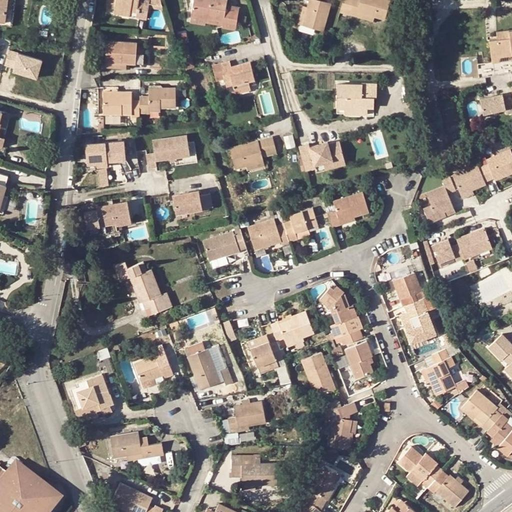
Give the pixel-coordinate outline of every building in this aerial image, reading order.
[(14,0),(0,0),(0,21),(12,23),(14,0)] [(149,6),(149,0),(107,0),(107,4),(115,5),(114,8),(131,11),(132,7),(138,9),(137,12),(137,17),(147,18),(149,6)] [(149,0),(149,6),(163,8),(161,0),(149,0)] [(223,22),(223,25),(222,27),(236,29),(239,7),(226,5),(226,0),(193,0),(191,16),(223,22)] [(329,8),(331,3),(324,1),(323,0),(308,0),(307,7),(302,24),(323,30),(329,8)] [(340,11),(350,14),(354,0),(343,0),(342,6),(340,11)] [(354,0),(350,14),(373,21),(374,17),(357,12),(360,0),(354,0)] [(360,0),(357,12),(374,17),(385,20),(390,0),(360,0)] [(329,8),(340,11),(342,6),(331,3),(329,8)] [(303,6),(298,23),(302,24),(307,7),(303,6)] [(223,22),(191,16),(190,22),(205,24),(206,22),(223,25),(223,22)] [(511,29),(502,31),(503,38),(498,38),(490,40),(492,58),(499,56),(511,54),(511,29)] [(105,62),(127,63),(136,63),(137,48),(137,42),(106,41),(105,62)] [(211,59),(209,51),(203,53),(206,61),(211,59)] [(234,85),(236,93),(251,90),(248,81),(255,79),(250,61),(231,67),(230,60),(213,65),(217,81),(225,78),(227,87),(234,85)] [(363,107),(368,107),(374,107),(375,97),(377,97),(377,83),(362,83),(362,84),(338,84),(337,108),(345,108),(363,109),(363,107)] [(227,87),(230,95),(236,93),(234,85),(227,87)] [(149,88),(149,96),(139,96),(139,101),(132,101),(132,91),(103,91),(103,113),(131,113),(131,117),(139,117),(139,112),(148,112),(148,111),(148,107),(161,107),(176,107),(176,87),(163,87),(149,88)] [(511,98),(504,100),(502,94),(480,99),(483,113),(505,109),(506,114),(511,112),(511,98)] [(157,167),(156,164),(191,157),(186,134),(152,141),(154,154),(146,155),(149,168),(157,167)] [(284,137),(287,149),(296,146),(293,134),(284,137)] [(247,165),(264,161),(262,155),(270,153),(268,146),(275,144),(273,137),(230,147),(235,168),(247,165)] [(98,158),(98,164),(98,167),(108,166),(107,163),(127,161),(125,141),(86,145),(87,159),(98,158)] [(309,142),(299,145),(305,169),(316,166),(315,164),(324,162),(326,168),(344,163),(338,141),(328,143),(328,141),(322,143),(322,144),(318,145),(318,144),(310,146),(309,142)] [(268,146),(270,153),(276,152),(275,144),(268,146)] [(489,165),(480,169),(485,183),(495,179),(496,181),(511,174),(511,152),(511,151),(488,161),(489,165)] [(247,169),(265,165),(264,161),(247,165),(247,169)] [(485,183),(480,169),(479,165),(442,180),(444,185),(425,193),(430,205),(422,209),(427,223),(445,216),(443,211),(453,206),(447,194),(455,191),(457,196),(468,192),(486,184),(485,183)] [(99,170),(100,183),(109,182),(108,169),(99,170)] [(8,176),(0,173),(0,210),(4,195),(7,186),(6,185),(8,176)] [(336,210),(328,212),(332,227),(341,224),(340,221),(354,216),(369,211),(363,191),(333,201),(336,210)] [(172,197),(174,216),(211,210),(208,196),(198,198),(197,192),(172,197)] [(459,200),(470,196),(468,192),(457,196),(459,200)] [(4,195),(0,210),(0,212),(4,213),(8,196),(4,195)] [(115,227),(131,224),(126,201),(95,208),(95,212),(83,215),(86,228),(99,225),(99,227),(114,224),(115,227)] [(443,211),(445,216),(455,212),(453,206),(443,211)] [(292,220),(284,222),(286,227),(290,241),(310,235),(308,228),(318,225),(313,207),(290,214),(292,220)] [(341,224),(355,219),(354,216),(340,221),(341,224)] [(282,243),(290,241),(286,227),(278,230),(274,218),(248,227),(255,249),(264,246),(281,241),(282,243)] [(239,249),(246,246),(240,229),(236,230),(203,241),(209,260),(240,250),(239,249)] [(449,246),(446,239),(430,245),(437,263),(453,256),(455,260),(463,257),(464,260),(492,249),(484,230),(456,241),(457,243),(449,246)] [(264,246),(255,249),(257,255),(266,252),(264,246)] [(214,267),(230,263),(229,256),(212,260),(214,267)] [(149,307),(152,314),(172,306),(167,292),(161,294),(151,269),(147,270),(144,262),(127,268),(125,262),(116,265),(121,279),(130,276),(140,302),(142,302),(145,309),(149,307)] [(0,271),(15,272),(15,264),(0,263),(0,271)] [(414,272),(394,280),(404,306),(405,305),(423,298),(420,291),(422,291),(414,272)] [(331,325),(335,338),(352,332),(348,319),(354,317),(350,306),(346,307),(341,295),(344,292),(337,286),(334,290),(330,287),(320,300),(331,308),(337,323),(331,325)] [(346,307),(350,306),(344,292),(341,295),(346,307)] [(437,333),(423,298),(405,305),(408,312),(401,315),(412,343),(437,333)] [(511,301),(490,310),(494,320),(511,313),(511,301)] [(187,317),(190,327),(209,321),(206,310),(187,317)] [(271,324),(277,340),(284,338),(286,343),(303,337),(314,333),(306,310),(292,316),(292,318),(279,324),(278,321),(271,324)] [(483,318),(480,311),(474,313),(478,320),(483,318)] [(285,316),(286,318),(278,321),(279,324),(292,318),(292,316),(291,314),(285,316)] [(360,329),(352,332),(335,338),(337,343),(342,341),(343,345),(363,337),(360,329)] [(166,332),(154,338),(159,349),(171,343),(166,332)] [(508,353),(511,357),(511,361),(510,363),(505,368),(511,374),(511,342),(502,334),(489,346),(502,359),(504,357),(508,353)] [(251,348),(269,341),(267,335),(249,343),(251,348)] [(303,337),(286,343),(288,347),(304,341),(303,337)] [(445,348),(456,343),(453,339),(445,343),(446,345),(441,347),(442,350),(445,348)] [(270,343),(269,341),(251,348),(258,367),(284,357),(277,340),(270,343)] [(187,356),(200,389),(221,381),(214,361),(208,348),(206,349),(203,341),(188,347),(191,354),(187,356)] [(356,377),(373,371),(370,363),(368,357),(371,356),(373,356),(367,341),(345,349),(356,377)] [(451,356),(461,351),(456,343),(445,348),(449,357),(451,356)] [(340,345),(331,349),(334,356),(343,353),(340,345)] [(445,348),(442,350),(431,355),(435,364),(421,370),(427,383),(431,381),(437,394),(456,385),(448,368),(455,364),(451,356),(449,357),(445,348)] [(319,395),(336,389),(333,379),(330,372),(322,352),(302,360),(312,387),(315,386),(319,395)] [(156,356),(135,364),(142,383),(153,379),(164,375),(165,377),(173,374),(167,360),(159,363),(156,356)] [(286,365),(284,358),(284,357),(258,367),(259,370),(277,364),(278,368),(286,365)] [(222,369),(218,359),(214,361),(221,381),(224,380),(220,370),(222,369)] [(233,381),(228,367),(222,369),(220,370),(224,380),(226,384),(233,381)] [(77,386),(69,390),(79,416),(96,410),(114,403),(111,394),(109,394),(104,397),(102,391),(107,389),(102,374),(76,384),(77,386)] [(143,387),(155,383),(153,379),(142,383),(143,387)] [(461,408),(474,418),(476,416),(484,423),(482,426),(488,430),(502,414),(496,409),(498,407),(477,390),(461,408)] [(322,406),(325,413),(326,413),(342,407),(338,399),(322,406)] [(239,427),(249,425),(266,422),(262,401),(249,403),(244,404),(234,405),(236,417),(229,419),(231,433),(239,431),(239,427)] [(358,411),(354,402),(342,407),(326,413),(326,414),(327,416),(328,417),(329,417),(331,418),(332,417),(333,417),(329,445),(351,449),(353,433),(353,432),(350,431),(352,419),(341,417),(358,411)] [(496,409),(502,414),(507,408),(501,404),(498,407),(496,409)] [(96,410),(79,416),(81,421),(98,415),(96,410)] [(502,414),(488,430),(495,436),(500,440),(496,444),(511,457),(511,417),(511,416),(509,419),(502,414)] [(476,416),(474,418),(482,426),(484,423),(476,416)] [(85,446),(79,432),(73,433),(79,447),(85,446)] [(138,432),(111,436),(114,458),(128,456),(129,461),(164,455),(161,443),(149,445),(148,437),(140,438),(138,432)] [(495,436),(491,440),(496,444),(500,440),(495,436)] [(442,471),(443,470),(437,465),(438,463),(426,453),(423,456),(412,446),(399,462),(411,472),(407,475),(419,486),(422,482),(428,487),(442,471)] [(277,484),(277,463),(257,462),(242,463),(242,455),(232,455),(232,473),(242,473),(242,477),(242,484),(256,484),(277,484)] [(260,459),(260,455),(242,455),(242,463),(257,462),(257,459),(260,459)] [(0,511),(50,511),(61,499),(15,463),(6,474),(0,469),(0,511)] [(307,499),(309,501),(321,511),(327,500),(328,500),(336,486),(334,486),(331,484),(338,472),(325,465),(307,499)] [(449,477),(442,471),(428,487),(435,493),(437,491),(455,507),(469,491),(451,475),(449,477)] [(334,486),(341,473),(338,472),(331,484),(334,486)] [(131,511),(161,511),(163,509),(155,506),(155,507),(153,511),(147,509),(149,505),(153,498),(120,482),(111,503),(131,511)] [(399,511),(406,502),(402,499),(395,508),(399,511)] [(321,511),(309,501),(298,511),(321,511)] [(395,508),(393,506),(387,511),(417,511),(406,502),(399,511),(395,508)] [(215,511),(207,511),(206,511),(238,511),(219,503),(215,511)]
